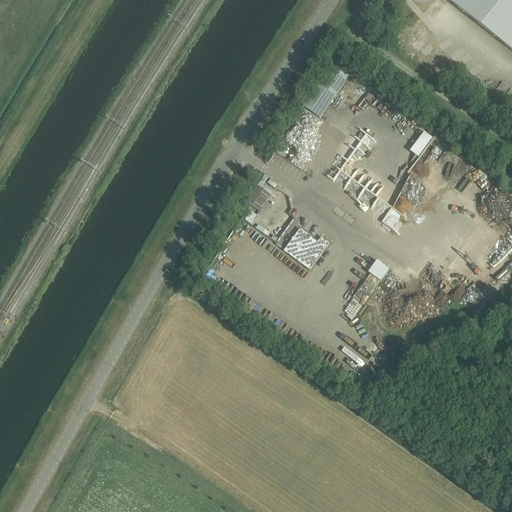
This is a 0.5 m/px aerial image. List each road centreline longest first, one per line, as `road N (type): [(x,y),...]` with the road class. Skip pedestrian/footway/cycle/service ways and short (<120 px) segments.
road 1 (tertiary): [(24,511),(243,132),(332,0)]
road 2 (unknown): [(371,0),(352,27),(511,139)]
